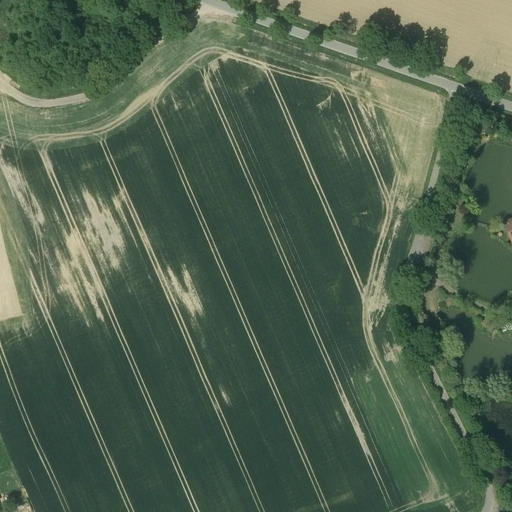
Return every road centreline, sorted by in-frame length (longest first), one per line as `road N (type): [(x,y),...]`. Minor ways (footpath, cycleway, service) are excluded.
road 1 (residential): [(461,89),(403,307),(484,477),(484,511)]
road 2 (tertiary): [(204,0),(461,89)]
road 3 (track): [(198,0),(95,91),(35,107),(0,82)]
